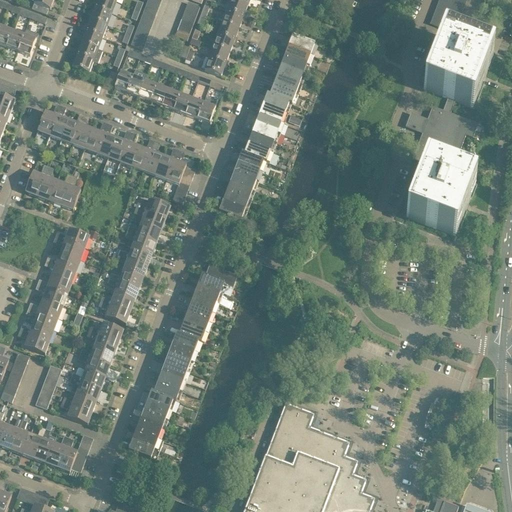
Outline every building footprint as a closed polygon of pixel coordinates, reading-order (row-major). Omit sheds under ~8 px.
[(48,10),(50,11),(53,0),(35,0),(31,10),(46,16),(48,10)] [(98,0),(96,5),(94,4),(93,8),(111,15),(116,4),(106,0),(98,0)] [(247,15),(245,14),(248,6),(232,0),(231,0),(227,12),(246,19),(247,15)] [(146,7),(158,11),(160,6),(148,1),(146,7)] [(450,7),(463,12),(465,6),(453,1),(450,7)] [(143,4),(138,2),(135,11),(140,13),(143,4)] [(439,2),(436,8),(448,12),(450,7),(439,2)] [(200,8),(188,3),(186,9),(198,14),(200,8)] [(12,7),(10,12),(18,15),(20,10),(12,7)] [(144,12),(156,17),(158,11),(146,7),(144,12)] [(209,9),(204,7),(201,15),(206,17),(209,9)] [(448,12),(461,17),(463,12),(450,7),(448,12)] [(91,12),(93,13),(90,21),(107,27),(111,15),(93,8),(91,12)] [(436,8),(434,13),(446,18),(448,12),(436,8)] [(184,15),(196,19),(198,14),(186,9),(184,15)] [(26,18),(28,13),(20,10),(18,15),(26,18)] [(131,19),(136,21),(140,13),(135,11),(131,19)] [(142,18),(154,22),(156,17),(144,12),(142,18)] [(242,22),(244,23),(246,19),(227,12),(223,24),(239,30),(242,22)] [(446,18),(458,23),(461,17),(448,12),(446,18)] [(434,13),(432,19),(444,24),(446,18),(434,13)] [(182,20),(194,25),(196,19),(184,15),(182,20)] [(198,24),(203,26),(206,17),(201,15),(198,24)] [(47,20),(36,16),(34,21),(45,25),(47,20)] [(154,22),(142,18),(139,24),(151,28),(154,22)] [(444,24),(456,28),(458,23),(446,18),(444,24)] [(432,19),(430,25),(442,29),(444,24),(432,19)] [(194,25),(182,20),(179,26),(192,31),(194,25)] [(87,29),(85,28),(84,32),(102,39),(107,27),(90,21),(87,29)] [(151,28),(139,24),(137,29),(149,34),(151,28)] [(238,39),(236,38),(239,30),(223,24),(218,35),(237,43),(238,39)] [(442,29),(454,34),(456,28),(444,24),(442,29)] [(134,27),(129,25),(126,34),(131,36),(134,27)] [(192,31),(179,26),(177,32),(189,36),(192,31)] [(1,27),(0,28),(0,45),(6,47),(12,31),(1,27)] [(149,34),(137,29),(135,35),(147,39),(149,34)] [(200,32),(195,30),(192,39),(197,41),(200,32)] [(18,52),(24,35),(12,31),(6,47),(18,52)] [(82,36),(84,37),(81,44),(98,50),(102,39),(84,32),(82,36)] [(175,37),(187,42),(189,36),(177,32),(175,37)] [(122,43),(127,45),(131,36),(126,34),(122,43)] [(30,56),(36,40),(24,35),(18,52),(30,56)] [(147,39),(135,35),(133,40),(145,45),(147,39)] [(233,46),(235,47),(237,43),(218,35),(214,47),(230,53),(233,46)] [(292,43),(291,42),(289,48),(311,56),(315,46),(293,38),(292,39),(294,39),(292,43)] [(429,166),(409,219),(453,236),(473,183),(451,174),(466,136),(473,139),(478,125),(451,114),(455,102),(470,108),(487,64),(491,54),(446,38),(436,64),(426,91),(448,99),(443,111),(432,107),(427,121),(428,122),(423,134),(422,133),(412,160),(429,166)] [(190,44),(199,47),(201,42),(197,41),(192,39),(190,44)] [(131,46),(143,50),(145,45),(133,40),(131,46)] [(78,52),(76,51),(75,55),(93,62),(98,64),(102,52),(98,50),(81,44),(78,52)] [(183,46),(179,57),(186,60),(189,51),(190,49),(183,46)] [(229,62),(227,61),(230,53),(214,47),(209,59),(228,66),(229,62)] [(287,58),(286,57),(286,58),(307,66),(311,56),(289,48),(287,54),(288,54),(287,58)] [(125,51),(120,49),(117,58),(122,60),(125,51)] [(137,54),(129,51),(127,56),(135,59),(137,54)] [(186,60),(191,62),(194,53),(189,51),(186,60)] [(73,59),(75,60),(72,68),(89,75),(93,62),(75,55),(73,59)] [(145,57),(143,62),(151,65),(153,60),(145,57)] [(113,66),(119,68),(122,60),(117,58),(113,66)] [(307,66),(286,58),(285,58),(284,62),(282,67),(303,76),(307,66)] [(205,71),(221,77),(224,69),(226,70),(228,66),(209,59),(205,71)] [(159,68),(161,63),(153,60),(151,65),(159,68)] [(169,66),(167,71),(174,74),(176,69),(169,66)] [(303,76),(282,67),(278,77),(300,86),(303,76)] [(182,77),(184,72),(176,69),(174,74),(182,77)] [(133,77),(127,93),(139,98),(145,81),(147,76),(135,71),(133,77)] [(121,72),(115,88),(127,93),(133,77),(121,72)] [(113,83),(116,74),(111,73),(108,82),(113,83)] [(192,75),(190,80),(198,83),(200,77),(192,75)] [(206,86),(208,80),(200,77),(198,83),(206,86)] [(300,86),(278,77),(274,87),(296,96),(300,86)] [(150,102),(157,86),(145,81),(139,98),(150,102)] [(216,84),(214,89),(222,92),(224,86),(216,84)] [(7,98),(11,88),(5,86),(1,96),(7,98)] [(157,86),(150,102),(162,106),(168,90),(157,86)] [(272,93),(273,94),(272,97),(271,97),(270,97),(289,104),(289,105),(292,106),(296,96),(274,87),(272,93)] [(12,100),(16,90),(11,88),(7,98),(12,101),(12,100)] [(174,111),(180,95),(168,90),(162,106),(174,111)] [(16,102),(12,100),(12,101),(7,98),(1,96),(0,95),(0,110),(11,114),(16,102)] [(180,95),(174,111),(186,115),(192,99),(180,95)] [(289,104),(270,97),(267,96),(267,97),(264,106),(286,114),(289,105),(289,104)] [(198,120),(204,104),(192,99),(186,115),(198,120)] [(210,124),(216,108),(204,104),(198,120),(210,124)] [(286,114),(264,106),(260,116),(282,124),(286,114)] [(88,117),(90,112),(81,109),(79,114),(88,117)] [(0,123),(6,126),(11,114),(0,110),(0,123)] [(45,112),(38,133),(50,137),(57,117),(45,112)] [(57,117),(50,137),(61,142),(69,121),(63,119),(64,115),(59,113),(57,117)] [(282,124),(260,116),(256,126),(278,134),(282,124)] [(69,121),(61,142),(73,146),(81,126),(83,122),(78,120),(76,124),(69,121)] [(81,126),(73,146),(85,150),(92,130),(81,126)] [(278,134),(256,126),(252,136),(274,144),(278,134)] [(92,130),(85,150),(97,155),(104,135),(92,130)] [(104,135),(97,155),(108,159),(116,139),(104,135)] [(274,144),(252,136),(249,145),(271,154),(274,144)] [(116,139),(108,159),(120,164),(128,144),(116,139)] [(128,144),(120,164),(132,168),(139,148),(128,144)] [(247,151),(248,151),(247,155),(245,155),(264,163),(267,164),(271,154),(249,145),(247,151)] [(139,148),(132,168),(144,173),(151,152),(153,148),(148,146),(146,151),(139,148)] [(151,152),(144,173),(155,177),(163,157),(151,152)] [(245,155),(242,154),(242,155),(238,165),(260,173),(264,163),(245,155)] [(163,157),(155,177),(167,181),(174,161),(163,157)] [(174,161),(167,181),(178,186),(179,186),(180,183),(182,178),(184,173),(186,167),(187,166),(179,163),(181,159),(176,157),(174,161)] [(260,173),(238,165),(234,175),(256,183),(260,173)] [(184,173),(194,176),(196,171),(186,167),(184,173)] [(33,173),(26,193),(38,198),(45,178),(47,174),(42,172),(40,176),(33,173)] [(194,176),(184,173),(182,178),(192,181),(194,176)] [(256,183),(234,175),(231,184),(252,192),(256,183)] [(45,178),(38,198),(49,202),(57,182),(50,180),(45,178)] [(192,181),(182,178),(180,183),(190,187),(192,181)] [(65,181),(64,185),(57,182),(49,202),(61,207),(70,183),(65,181)] [(74,188),(75,184),(70,183),(61,207),(73,211),(81,191),(74,188)] [(177,189),(187,193),(190,187),(180,183),(179,186),(178,186),(177,189)] [(252,192),(231,184),(227,194),(249,202),(252,192)] [(187,193),(177,189),(175,195),(185,198),(187,193)] [(249,202),(227,194),(223,204),(245,212),(249,202)] [(173,201),(183,205),(185,198),(175,195),(173,201)] [(155,198),(154,202),(167,207),(169,203),(155,198)] [(148,208),(144,206),(142,211),(165,220),(170,208),(167,207),(154,202),(151,201),(148,208)] [(221,209),(222,209),(221,213),(220,212),(219,214),(241,222),(245,212),(223,204),(221,209)] [(357,213),(363,215),(366,208),(359,206),(357,213)] [(140,217),(144,219),(141,225),(161,232),(165,220),(142,211),(140,217)] [(139,232),(137,237),(156,244),(161,232),(141,225),(139,232)] [(63,236),(61,241),(65,242),(85,250),(89,238),(69,231),(67,237),(63,236)] [(135,241),(133,248),(152,256),(156,244),(137,237),(135,241)] [(85,250),(65,242),(60,254),(80,262),(85,250)] [(130,255),(126,253),(124,258),(148,267),(152,256),(133,248),(130,255)] [(80,262),(60,254),(56,266),(76,273),(80,262)] [(122,263),(126,265),(124,272),(143,279),(148,267),(124,258),(122,263)] [(76,273),(56,266),(52,278),(72,285),(76,273)] [(209,266),(205,277),(205,278),(224,285),(226,286),(233,289),(238,277),(209,266)] [(121,278),(117,277),(115,281),(139,291),(143,279),(124,272),(121,278)] [(202,281),(201,281),(198,287),(222,296),(226,286),(224,285),(205,278),(205,277),(202,276),(202,277),(203,278),(202,281)] [(72,285),(52,278),(47,289),(67,297),(72,285)] [(113,286),(117,288),(115,295),(134,302),(139,291),(115,281),(113,286)] [(222,296),(198,287),(195,296),(218,305),(222,296)] [(43,288),(41,293),(45,294),(43,301),(63,309),(67,297),(47,289),(43,288)] [(112,301),(108,300),(106,305),(130,314),(134,302),(115,295),(112,301)] [(218,305),(195,296),(191,306),(214,315),(218,305)] [(63,309),(43,301),(38,313),(58,321),(63,309)] [(108,312),(106,318),(125,326),(130,314),(106,305),(104,310),(108,312)] [(214,315),(191,306),(187,316),(210,325),(214,315)] [(58,321),(38,313),(34,325),(54,332),(58,321)] [(210,325),(187,316),(183,326),(206,335),(210,325)] [(101,331),(99,337),(119,344),(124,332),(104,324),(101,331)] [(54,332),(34,325),(30,336),(49,344),(54,332)] [(199,344),(202,345),(206,335),(183,326),(180,335),(179,335),(179,336),(199,343),(199,344)] [(177,340),(175,339),(173,345),(195,353),(199,344),(199,343),(179,336),(179,335),(177,334),(176,335),(178,336),(177,340)] [(25,348),(45,356),(49,344),(30,336),(25,348)] [(97,342),(95,349),(115,356),(119,344),(99,337),(97,342)] [(195,353),(173,345),(169,355),(191,363),(195,353)] [(72,347),(70,355),(77,356),(79,348),(72,347)] [(92,355),(88,353),(86,359),(90,360),(110,368),(115,356),(95,349),(92,355)] [(29,359),(18,354),(16,360),(27,364),(29,359)] [(191,363),(169,355),(166,365),(187,373),(191,363)] [(6,370),(9,362),(0,358),(0,381),(1,382),(6,370)] [(73,361),(65,358),(63,366),(71,369),(73,361)] [(14,366),(25,370),(27,364),(16,360),(14,364),(14,366)] [(88,365),(86,372),(106,380),(110,368),(90,360),(88,365)] [(9,362),(6,370),(11,372),(12,371),(14,366),(14,364),(9,362)] [(187,373),(166,365),(162,374),(184,383),(187,373)] [(12,371),(23,375),(25,370),(14,366),(12,371)] [(62,371),(50,367),(48,373),(60,377),(62,371)] [(9,377),(21,381),(23,375),(12,371),(11,372),(9,377)] [(83,378),(79,377),(77,381),(101,391),(106,380),(86,372),(83,378)] [(60,377),(48,373),(46,378),(58,382),(60,377)] [(184,383),(162,374),(158,384),(180,393),(184,383)] [(7,383),(18,387),(21,381),(9,377),(7,383)] [(58,382),(46,378),(44,384),(55,388),(58,382)] [(75,386),(80,388),(77,395),(97,403),(101,391),(77,381),(75,386)] [(5,388),(16,393),(18,387),(7,383),(5,388)] [(55,388),(44,384),(42,389),(53,394),(55,388)] [(154,393),(154,394),(173,401),(173,402),(176,403),(180,393),(158,384),(155,394),(154,393)] [(3,394),(14,398),(16,393),(5,388),(3,394)] [(53,394),(42,389),(40,395),(51,400),(53,394)] [(151,398),(150,397),(148,403),(169,411),(173,402),(173,401),(154,394),(151,393),(151,394),(152,395),(151,398)] [(1,400),(12,404),(14,398),(3,394),(1,400)] [(51,400),(40,395),(38,401),(49,405),(51,400)] [(74,402),(72,407),(92,415),(97,403),(77,395),(74,402)] [(35,406),(47,411),(49,405),(38,401),(35,406)] [(169,411),(148,403),(144,413),(166,421),(169,411)] [(68,419),(88,426),(92,415),(72,407),(68,405),(66,410),(70,412),(68,419)] [(370,511),(375,501),(361,496),(366,482),(353,477),(358,463),(344,458),(349,445),(319,433),(309,429),(314,416),(286,405),(245,511),(370,511)] [(166,421),(144,413),(140,423),(162,431),(166,421)] [(162,431),(140,423),(137,432),(158,441),(162,431)] [(6,427),(0,443),(0,447),(11,451),(18,431),(13,429),(6,427)] [(18,431),(11,451),(22,456),(30,436),(24,433),(25,429),(20,427),(18,431)] [(137,432),(133,442),(154,450),(160,453),(164,443),(158,441),(137,432)] [(30,436),(22,456),(34,460),(42,440),(37,438),(30,436)] [(42,440),(34,460),(46,464),(53,445),(47,442),(49,438),(44,436),(42,440)] [(94,440),(84,436),(81,442),(91,446),(94,440)] [(91,446),(81,442),(79,448),(89,451),(91,446)] [(129,452),(128,453),(150,461),(154,450),(133,442),(129,452)] [(53,445),(46,464),(58,469),(67,445),(62,443),(60,447),(53,445)] [(67,445),(58,469),(70,474),(71,470),(73,464),(75,459),(77,454),(70,451),(72,447),(67,445)] [(89,451),(79,448),(77,453),(87,457),(89,451)] [(87,457),(77,453),(77,454),(75,459),(85,463),(87,457)] [(85,463),(75,459),(73,464),(83,469),(85,463)] [(71,470),(81,474),(83,469),(73,464),(71,470)] [(0,489),(0,511),(5,511),(12,497),(4,494),(5,490),(0,488),(0,489)] [(21,489),(17,500),(22,502),(26,491),(21,489)] [(26,491),(22,502),(28,504),(32,493),(26,491)] [(32,493),(28,504),(33,506),(38,495),(32,493)] [(38,495),(33,506),(34,506),(40,508),(43,498),(38,495)] [(43,498),(40,508),(46,510),(49,500),(43,498)] [(457,511),(459,508),(444,502),(439,511),(430,511),(425,510),(424,511),(457,511)]
